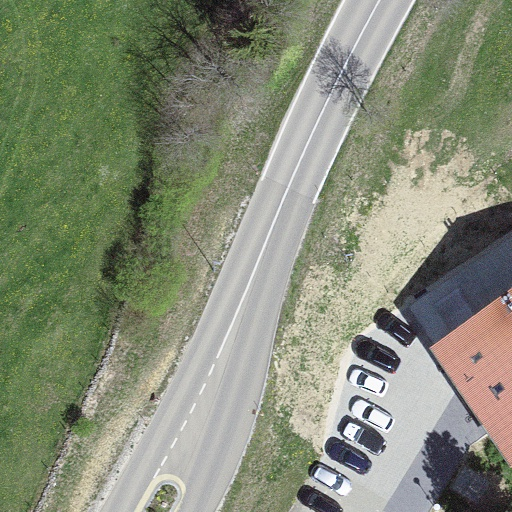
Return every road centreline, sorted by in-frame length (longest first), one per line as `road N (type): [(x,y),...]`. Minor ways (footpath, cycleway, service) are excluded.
road 1 (secondary): [(378,0),(290,178),(208,385)]
road 2 (secondary): [(208,385),(147,454),(120,511)]
road 3 (secondary): [(188,511),(208,385)]
